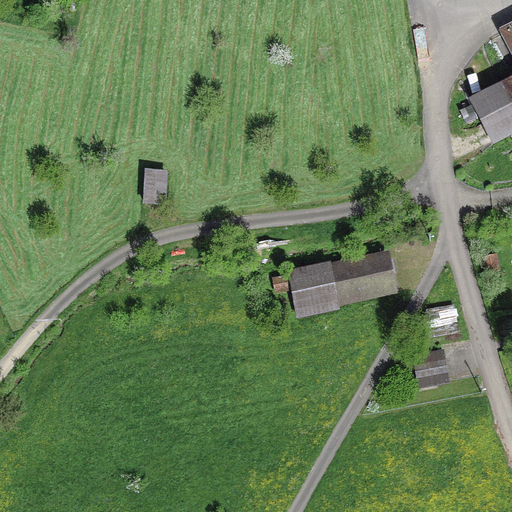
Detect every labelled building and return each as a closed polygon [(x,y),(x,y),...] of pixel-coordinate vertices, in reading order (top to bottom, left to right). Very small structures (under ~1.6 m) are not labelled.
[(511,29),(501,35),(511,55),(511,85),(472,105),(493,145),(511,134),(511,29)] [(142,205),(162,206),(164,176),(144,175),(142,205)] [(289,278),(296,313),(390,294),(383,259),(289,278)] [(493,259),(483,260),(485,275),(495,273),(493,259)] [(283,280),(273,283),(275,293),(285,291),(283,280)] [(414,341),(456,334),(450,309),(425,313),(414,341)] [(429,372),(442,370),(440,356),(413,361),(417,388),(431,385),(429,372)]
